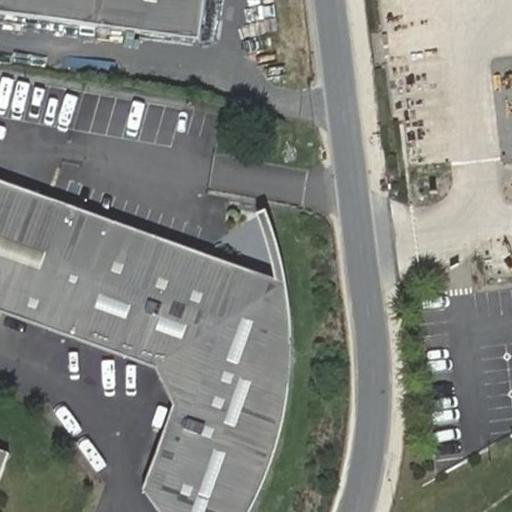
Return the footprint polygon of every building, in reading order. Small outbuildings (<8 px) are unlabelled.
[(0,0),(0,10),(202,37),(206,0),(0,0)] [(240,80),(236,93),(262,102),(267,89),(240,80)] [(511,160),(511,87),(495,90),(505,162),(511,160)] [(0,182),(0,313),(160,370),(179,409),(154,495),(166,511),(262,511),(263,511),(273,487),(280,463),(287,439),(290,414),(293,389),(294,364),(294,338),(291,312),(286,285),(0,182)] [(0,472),(9,450),(0,446),(0,472)]
